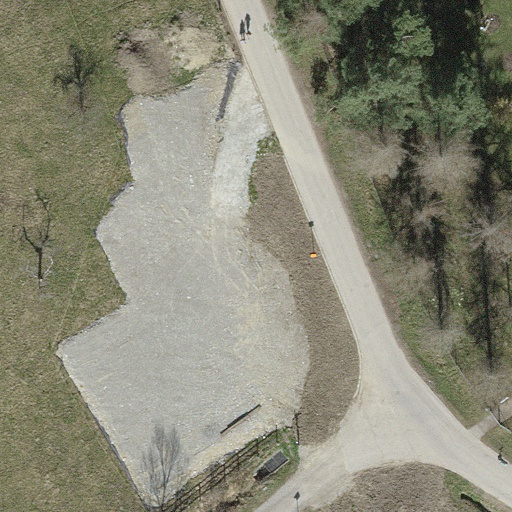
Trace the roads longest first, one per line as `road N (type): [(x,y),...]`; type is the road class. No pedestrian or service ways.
road 1 (track): [(511,483),(398,410),(380,342),(243,0)]
road 2 (track): [(398,410),(275,511)]
